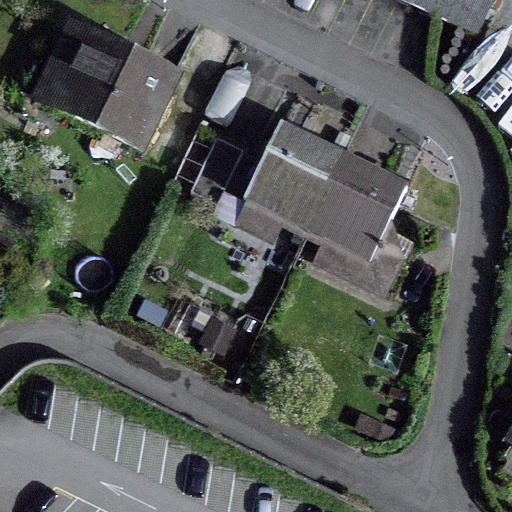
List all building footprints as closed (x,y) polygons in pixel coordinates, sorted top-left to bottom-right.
[(390,0),(456,31),(470,0),(390,0)] [(183,77),(68,19),(28,99),(144,156),(183,77)] [(201,114),(228,128),(252,82),(225,68),(201,114)] [(409,186),(398,182),(292,131),(278,126),(242,202),(225,193),(245,153),(215,142),(191,195),(216,207),(212,219),(234,232),(228,248),(258,262),(266,246),(273,250),(278,242),(296,249),(304,238),(321,247),(312,266),(386,303),(405,262),(392,225),(409,186)] [(0,260),(10,266),(21,244),(0,232),(0,260)] [(161,330),(169,313),(146,301),(137,318),(161,330)] [(199,349),(224,359),(236,329),(211,319),(199,349)] [(367,368),(398,377),(407,346),(376,337),(367,368)] [(388,448),(396,431),(361,416),(354,433),(388,448)] [(511,429),(502,444),(509,449),(502,460),(507,463),(502,471),(511,477),(511,429)]
